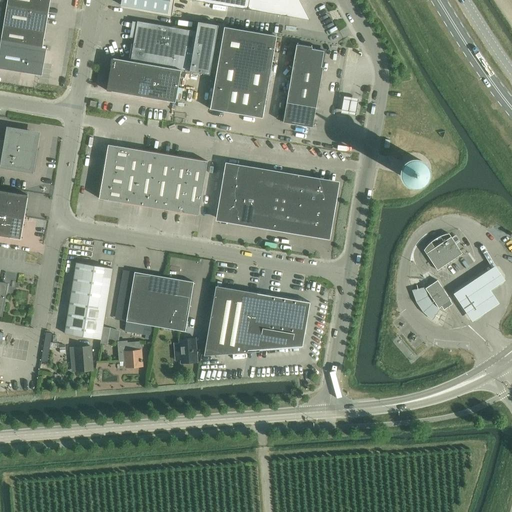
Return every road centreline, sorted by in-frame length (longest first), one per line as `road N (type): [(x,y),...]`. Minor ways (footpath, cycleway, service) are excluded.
road 1 (track): [(8,511),(5,473),(467,443),(477,465),(463,511)]
road 2 (secondary): [(0,437),(329,411)]
road 3 (unclassified): [(55,224),(349,276)]
road 4 (unclassified): [(349,276),(382,77),(345,0)]
road 5 (secondary): [(329,411),(417,400),(490,370)]
road 6 (unclassified): [(329,411),(349,276)]
road 7 (primary): [(511,109),(437,0)]
